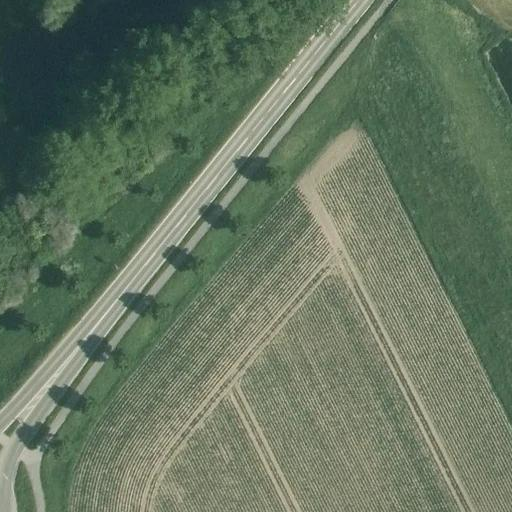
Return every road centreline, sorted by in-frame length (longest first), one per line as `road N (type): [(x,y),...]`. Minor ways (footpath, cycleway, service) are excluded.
road 1 (secondary): [(366,0),(84,341)]
road 2 (secondary): [(0,481),(84,341)]
